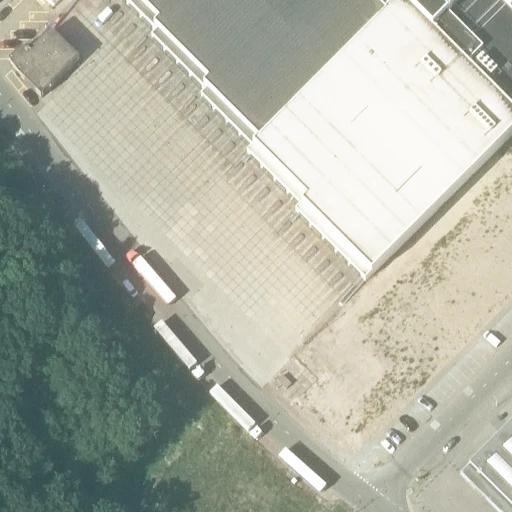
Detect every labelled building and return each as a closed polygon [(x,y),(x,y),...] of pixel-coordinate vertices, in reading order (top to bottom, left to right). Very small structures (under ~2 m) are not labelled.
[(120,0),(152,32),(154,30),(156,33),(150,39),(202,91),(203,90),(206,92),(200,99),(251,150),(399,0),(120,0)] [(296,214),(303,221),(366,284),(372,278),(511,137),(511,111),(399,0),(251,150),(246,155),(301,209),(296,214)] [(511,0),(399,0),(511,111),(511,0)] [(8,63),(7,63),(19,75),(17,76),(40,99),(78,61),(51,35),(50,33),(49,33),(41,42),(31,52),(25,46),(8,63)] [(395,383),(411,399),(511,297),(511,186),(367,333),(407,372),(395,383)] [(291,385),(282,376),(277,381),(286,390),(291,385)] [(511,511),(511,421),(509,425),(460,475),(497,511),(511,511)]
